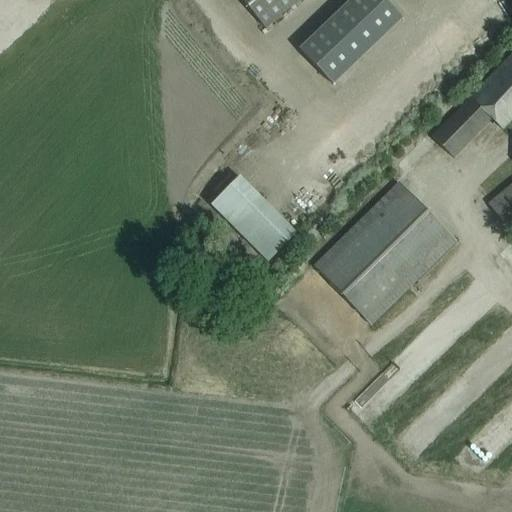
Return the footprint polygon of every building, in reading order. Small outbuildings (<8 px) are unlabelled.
[(240,0),(265,29),(299,0),(240,0)] [(393,0),(349,0),(305,43),(341,80),(408,15),(393,0)] [(511,53),(429,135),(454,160),(493,122),(500,128),(511,115),(511,53)] [(283,256),(312,227),(254,170),(225,199),(283,256)] [(455,243),(396,184),(311,268),(370,327),(455,243)] [(511,184),(493,200),(488,204),(511,234),(511,184)]
